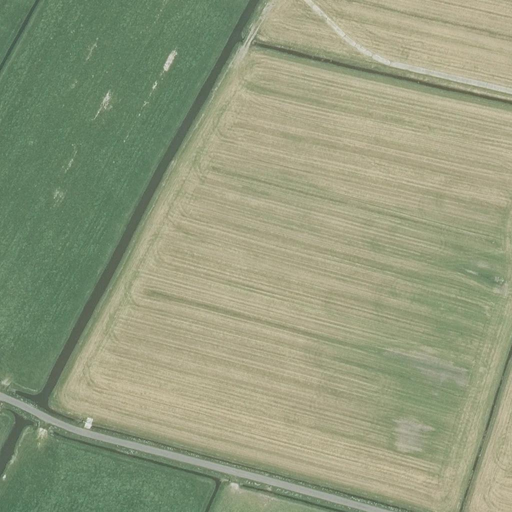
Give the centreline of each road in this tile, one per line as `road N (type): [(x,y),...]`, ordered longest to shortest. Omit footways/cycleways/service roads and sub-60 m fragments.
road 1 (track): [(379,511),(75,430),(0,396)]
road 2 (track): [(511,91),(380,59),(306,0)]
